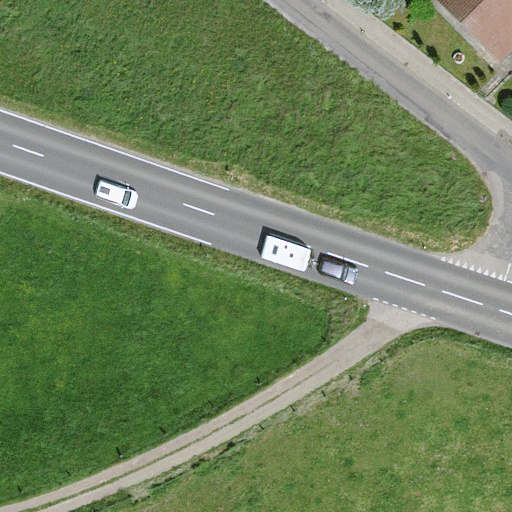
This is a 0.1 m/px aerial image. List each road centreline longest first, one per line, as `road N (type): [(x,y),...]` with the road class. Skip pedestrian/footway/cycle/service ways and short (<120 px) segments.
road 1 (secondary): [(0,138),(481,304)]
road 2 (unclassified): [(511,166),(308,0)]
